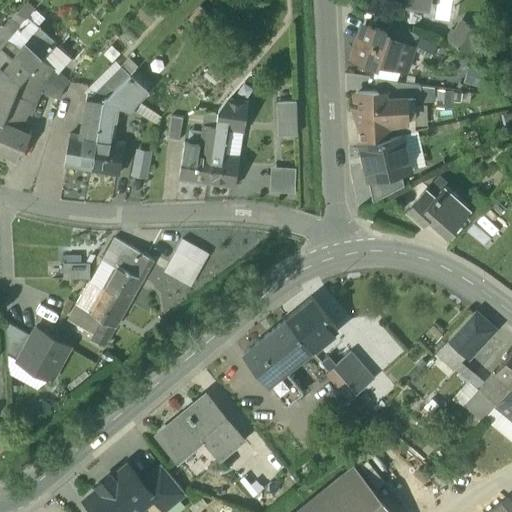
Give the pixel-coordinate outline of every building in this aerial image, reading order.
[(206,0),(189,18),(205,34),(230,9),(219,0),(206,0)] [(425,0),(409,0),(408,7),(424,10),(425,0)] [(55,43),(26,19),(11,36),(0,48),(0,132),(22,79),(42,58),(55,43)] [(18,27),(9,20),(2,29),(11,36),(18,27)] [(422,36),(393,21),(387,31),(390,32),(389,37),(411,45),(411,46),(416,48),(422,36)] [(479,31),(462,21),(450,43),(468,52),(479,31)] [(387,31),(371,26),(366,29),(357,56),(359,60),(377,66),(379,61),(403,69),(411,46),(411,45),(389,37),(390,32),(387,31)] [(0,48),(11,36),(2,29),(0,27),(0,48)] [(22,79),(0,132),(0,154),(17,161),(29,133),(20,129),(27,113),(31,114),(46,79),(53,68),(42,58),(22,79)] [(120,66),(92,94),(104,96),(106,99),(130,75),(120,66)] [(69,82),(56,71),(49,80),(43,93),(59,99),(62,90),(69,82)] [(106,99),(104,102),(102,114),(113,116),(115,104),(129,108),(146,89),(130,75),(106,99)] [(420,85),(377,78),(377,92),(378,91),(378,93),(388,92),(388,98),(413,97),(413,101),(421,100),(421,87),(420,85)] [(433,89),(421,87),(421,100),(433,99),(433,89)] [(377,92),(358,92),(359,128),(380,127),(380,125),(389,125),(389,119),(414,118),(413,101),(413,97),(388,98),(388,92),(378,93),(378,91),(377,92)] [(92,94),(86,93),(80,136),(97,139),(102,114),(104,102),(106,99),(104,96),(92,94)] [(247,102),(227,99),(218,110),(217,114),(215,126),(228,128),(227,129),(243,132),(247,102)] [(295,101),(278,101),(279,136),(297,135),(295,101)] [(217,114),(204,112),(203,125),(215,126),(217,114)] [(113,116),(102,114),(97,139),(109,141),(114,116),(113,116)] [(183,117),(172,115),(168,138),(179,140),(183,117)] [(215,126),(203,125),(200,143),(199,150),(211,152),(215,126)] [(380,127),(359,128),(360,143),(390,137),(389,125),(380,125),(380,127)] [(228,128),(215,126),(211,152),(224,155),(224,154),(239,157),(243,132),(227,129),(228,128)] [(80,136),(70,134),(65,164),(92,169),(97,139),(80,136)] [(390,137),(360,143),(368,178),(401,171),(411,169),(403,134),(390,137)] [(109,141),(97,139),(92,169),(119,174),(124,144),(109,141)] [(200,143),(184,141),(183,148),(199,150),(200,143)] [(134,175),(152,177),(154,148),(137,147),(134,175)] [(199,150),(183,148),(179,179),(206,183),(211,152),(199,150)] [(224,155),(211,152),(206,183),(206,184),(234,188),(239,157),(224,154),(224,155)] [(295,169),(272,168),(270,192),(294,193),(295,169)] [(401,171),(368,178),(373,202),(404,186),(401,171)] [(470,208),(445,186),(437,195),(429,188),(407,212),(424,226),(428,222),(446,238),(466,214),(471,208),(470,208)] [(490,204),(480,196),(470,208),(471,208),(466,214),(475,221),(490,204)] [(153,260),(115,239),(103,260),(115,267),(117,265),(142,279),(153,260)] [(209,255),(181,240),(163,271),(192,287),(209,255)] [(90,263),(63,264),(64,279),(91,278),(90,263)] [(142,279),(117,265),(115,267),(103,289),(129,303),(142,279)] [(90,281),(76,305),(90,313),(103,289),(90,281)] [(129,303),(103,289),(90,313),(115,327),(116,327),(129,303)] [(337,327),(311,297),(285,318),(310,350),(337,327)] [(90,313),(76,305),(69,318),(94,334),(102,320),(90,313)] [(466,326),(465,327),(471,332),(475,335),(487,320),(477,312),(466,326)] [(285,318),(244,352),(268,382),(284,369),(296,360),(297,361),(310,350),(285,318)] [(115,327),(102,320),(94,334),(92,339),(104,346),(115,327)] [(33,336),(6,321),(7,354),(19,361),(33,336)] [(463,324),(447,341),(456,349),(471,332),(465,327),(466,326),(463,324)] [(33,336),(19,361),(51,378),(68,347),(37,329),(33,336)] [(456,349),(447,341),(437,352),(455,368),(465,357),(456,349)] [(511,349),(494,371),(511,386),(511,349)] [(373,377),(349,350),(334,363),(331,366),(332,367),(356,393),(373,377)] [(334,363),(326,355),(319,361),(328,370),(332,367),(331,366),(334,363)] [(284,369),(268,382),(286,404),(302,391),(284,369)] [(511,386),(494,371),(479,389),(496,403),(511,387),(511,386)] [(511,387),(496,403),(497,404),(511,416),(511,387)] [(496,403),(479,389),(467,403),(485,419),(497,404),(496,403)] [(243,436),(208,393),(158,434),(177,458),(203,437),(218,456),(243,436)] [(203,437),(177,458),(193,477),(218,456),(203,437)] [(84,500),(94,511),(134,511),(154,495),(142,481),(128,464),(112,477),(109,474),(98,483),(101,487),(84,500)] [(162,465),(142,481),(154,495),(165,509),(185,492),(162,465)] [(390,511),(353,466),(295,511),(390,511)] [(511,511),(511,497),(509,495),(488,511),(511,511)]
